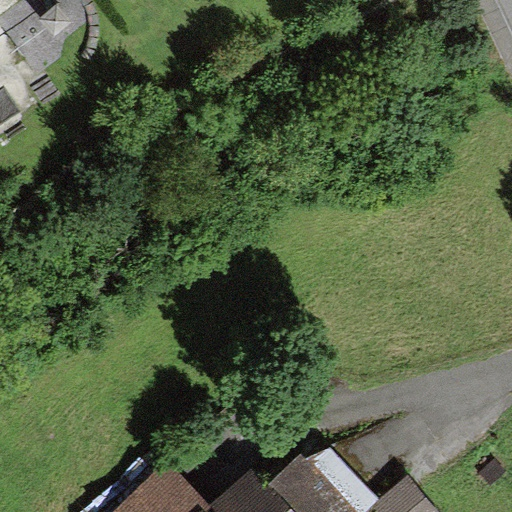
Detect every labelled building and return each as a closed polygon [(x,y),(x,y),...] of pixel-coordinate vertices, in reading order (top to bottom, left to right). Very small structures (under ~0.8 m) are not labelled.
[(11,0),(0,7),(0,15),(27,60),(101,14),(92,0),(11,0)] [(259,482),(287,511),(364,511),(374,505),(327,451),(259,482)] [(200,511),(287,511),(259,482),(247,469),(200,511)] [(193,511),(159,476),(120,511),(193,511)] [(430,511),(404,480),(374,505),(380,511),(430,511)]
